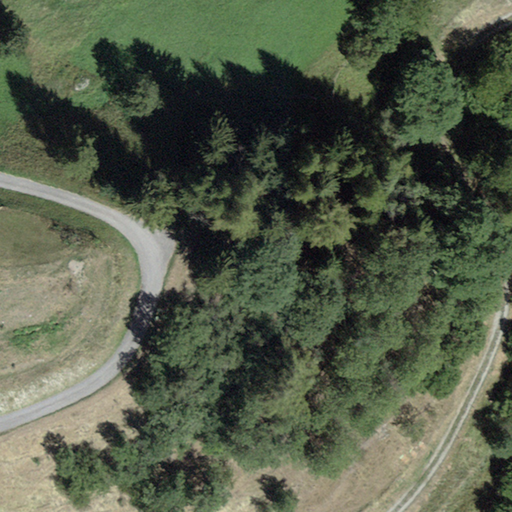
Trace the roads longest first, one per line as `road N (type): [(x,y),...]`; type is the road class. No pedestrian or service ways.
road 1 (track): [(396,511),(454,451),(511,315),(488,235),(433,128),(452,71),(511,17)]
road 2 (unclassified): [(0,423),(106,374),(133,335),(150,270),(142,241),(111,216),(0,180)]
